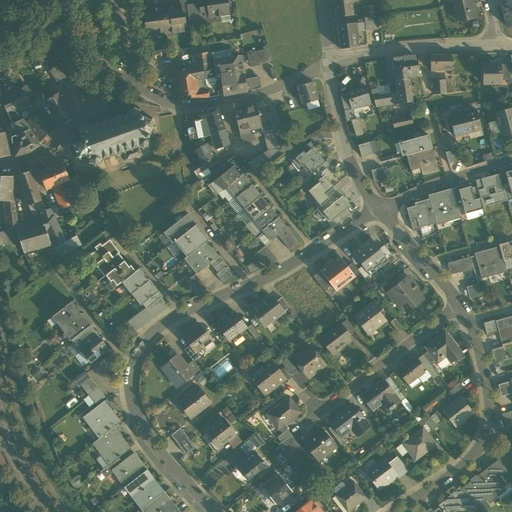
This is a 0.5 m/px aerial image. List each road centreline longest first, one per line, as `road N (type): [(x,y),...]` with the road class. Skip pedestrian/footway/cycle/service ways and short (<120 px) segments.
road 1 (residential): [(381,210),(145,338),(131,367),(129,399),(148,440),(214,511)]
road 2 (residential): [(395,511),(466,460),(486,432),(487,381),(459,304)]
road 3 (residential): [(328,64),(264,91),(178,107),(126,75)]
road 4 (residential): [(459,304),(317,413)]
road 5 (residential): [(498,45),(398,48),(328,64)]
road 6 (residential): [(381,210),(340,138),(328,64)]
road 7 (residential): [(511,158),(381,210)]
road 8 (residential): [(112,103),(85,109),(40,162),(0,170)]
road 9 (residential): [(459,304),(381,210)]
road 10 (tertiary): [(55,511),(11,441),(0,404)]
